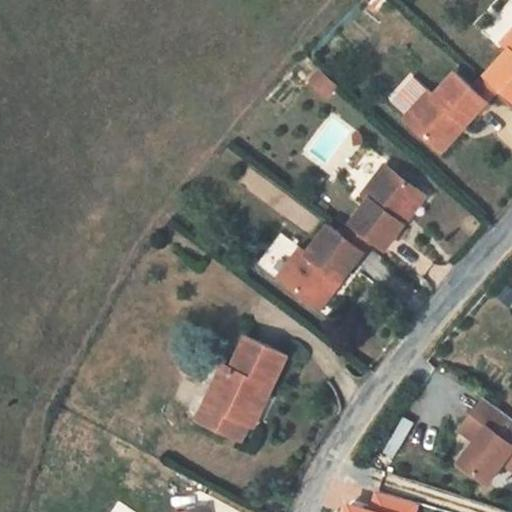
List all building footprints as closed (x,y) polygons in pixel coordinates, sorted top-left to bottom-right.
[(511,46),(511,48),(481,81),(495,93),(501,87),(511,96),(511,36),(507,42),(511,46)] [(316,86),(326,74),(320,69),(310,80),(316,86)] [(407,114),(405,117),(436,145),(461,118),(467,124),(495,93),(481,81),(475,88),(457,72),(435,94),(430,89),(407,114)] [(326,74),(316,86),(327,96),(337,84),(326,74)] [(407,114),(430,89),(415,75),(393,100),(407,114)] [(461,118),(436,145),(442,151),(467,124),(461,118)] [(372,197),(348,228),(370,245),(375,239),(387,248),(406,223),(399,218),(421,190),(387,164),(366,192),(372,197)] [(421,190),(399,218),(406,223),(428,195),(421,190)] [(302,247),(280,275),(316,302),(337,275),(344,279),(370,245),(348,228),(344,234),(330,224),(309,251),(302,247)] [(337,275),(316,302),(322,307),(344,279),(337,275)] [(226,364),(215,385),(221,387),(212,405),(250,423),(255,425),(264,406),(258,403),(264,389),(271,392),(289,355),(247,336),(233,367),(226,364)] [(215,385),(199,419),(242,439),(250,423),(212,405),(221,387),(215,385)] [(271,392),(264,389),(258,403),(264,406),(271,392)] [(511,417),(486,398),(462,429),(477,441),(461,462),(489,483),(504,462),(511,452),(511,417)]
